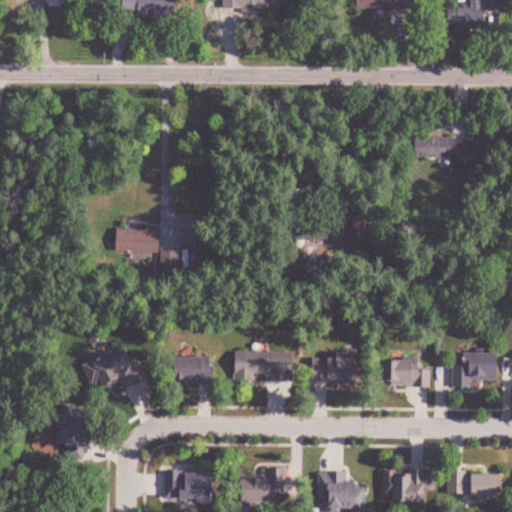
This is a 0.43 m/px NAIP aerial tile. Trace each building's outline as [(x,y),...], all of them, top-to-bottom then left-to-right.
[(142,0),(142,15),(180,15),(179,0),(142,0)] [(226,0),(226,9),(275,11),(275,0),(226,0)] [(351,0),(352,9),(391,9),(390,0),(351,0)] [(463,25),(462,9),(444,10),(445,26),(463,25)] [(454,158),(455,138),(411,137),(410,157),(454,158)] [(311,239),(333,239),(333,228),(310,228),(311,239)] [(163,254),(164,233),(120,231),(120,252),(163,254)] [(183,252),(166,251),(166,267),(182,268),(183,252)] [(218,363),(217,328),(279,328),(282,369),(218,363)] [(380,369),(380,330),(414,338),(420,376),(413,369),(380,369)] [(439,371),(442,335),(483,340),(490,374),(439,371)] [(307,366),(311,337),(347,341),(352,371),(307,366)] [(174,367),(170,342),(192,342),(200,371),(174,367)] [(150,381),(136,346),(85,368),(96,392),(122,381),(126,391),(150,381)] [(237,352),(237,381),(299,381),(299,352),(237,352)] [(453,387),(475,387),(475,380),(505,381),(506,354),(463,353),(463,363),(454,363),(453,387)] [(178,383),(216,385),(217,356),(179,355),(178,383)] [(391,360),(391,387),(433,387),(433,369),(424,369),(424,359),(391,360)] [(71,447),(68,457),(86,462),(98,413),(70,406),(60,444),(71,447)] [(306,476),(303,447),(337,455),(337,475),(306,476)] [(387,483),(386,452),(410,456),(412,487),(387,483)] [(459,478),(457,459),(487,460),(491,484),(459,478)] [(248,503),(284,503),(284,468),(269,468),(269,476),(248,476),(248,503)] [(436,470),(385,471),(386,503),(436,502),(436,470)] [(167,472),(166,500),(221,501),(222,473),(167,472)] [(367,511),(368,484),(348,484),(348,472),(330,472),(330,511),(367,511)] [(452,497),(510,496),(510,472),(451,472),(452,497)]
